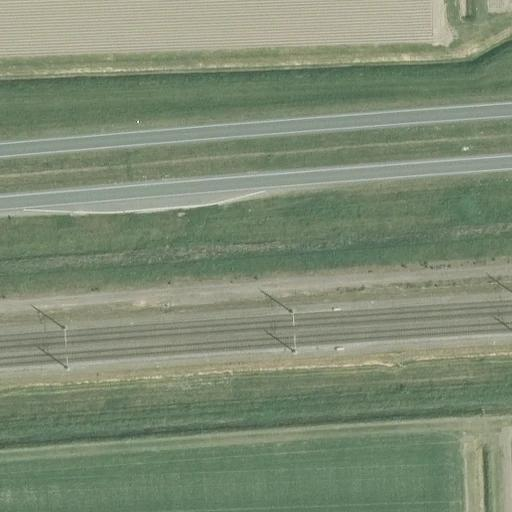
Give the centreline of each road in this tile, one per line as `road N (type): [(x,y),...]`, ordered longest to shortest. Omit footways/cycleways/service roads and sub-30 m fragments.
road 1 (trunk): [(0,204),(511,162)]
road 2 (trunk): [(511,111),(0,151)]
road 3 (track): [(0,307),(511,270)]
